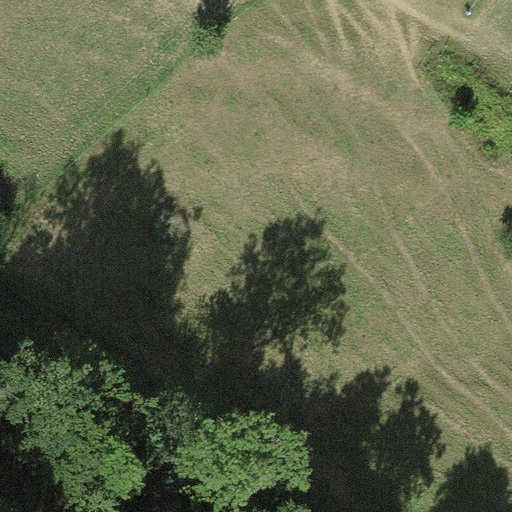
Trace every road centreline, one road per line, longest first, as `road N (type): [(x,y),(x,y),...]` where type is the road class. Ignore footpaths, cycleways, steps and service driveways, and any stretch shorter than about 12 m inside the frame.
road 1 (track): [(191,511),(0,288)]
road 2 (track): [(369,0),(511,75)]
